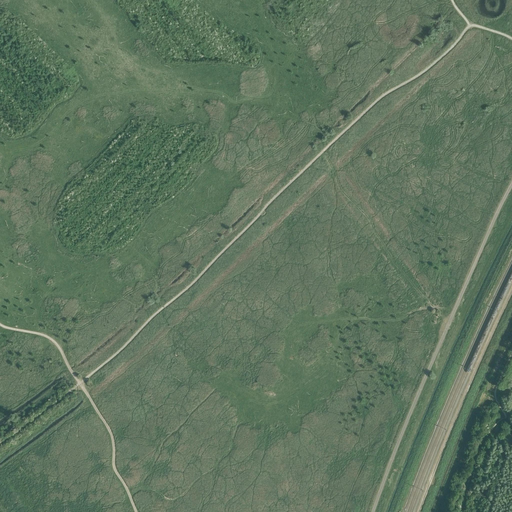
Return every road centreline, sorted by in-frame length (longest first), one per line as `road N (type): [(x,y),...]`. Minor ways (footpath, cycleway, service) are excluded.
road 1 (track): [(370,511),(511,181)]
road 2 (track): [(419,511),(511,292)]
